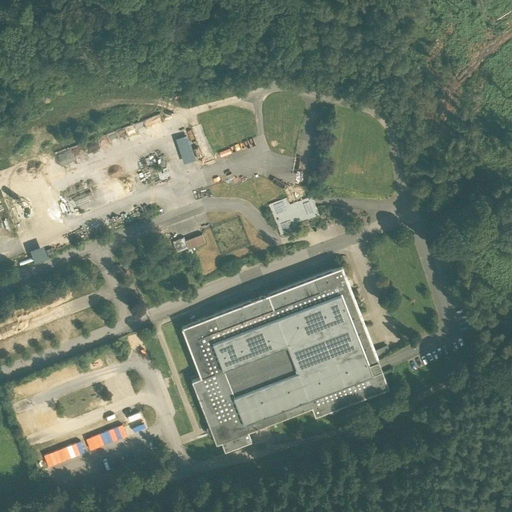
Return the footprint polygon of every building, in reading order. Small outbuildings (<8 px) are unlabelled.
[(290,204),(287,197),(269,204),(281,236),(299,229),(297,224),(319,216),(312,196),(290,204)] [(204,233),(186,237),(188,248),(206,243),(204,233)] [(184,236),(173,241),(177,251),(188,247),(184,236)] [(36,260),(50,255),(47,247),(33,252),(36,260)] [(342,264),(269,292),(278,315),(289,343),(288,343),(299,369),(310,397),(264,415),(267,424),(312,407),(316,416),(389,387),(342,264)] [(269,292),(182,326),(201,376),(192,379),(211,429),(216,443),(222,441),(249,431),(267,424),(264,415),(310,397),(299,369),(288,343),(289,343),(278,315),(269,292)] [(249,431),(222,441),(225,450),(252,440),(249,431)] [(369,464),(365,462),(363,462),(360,467),(364,479),(373,476),(369,464)]
